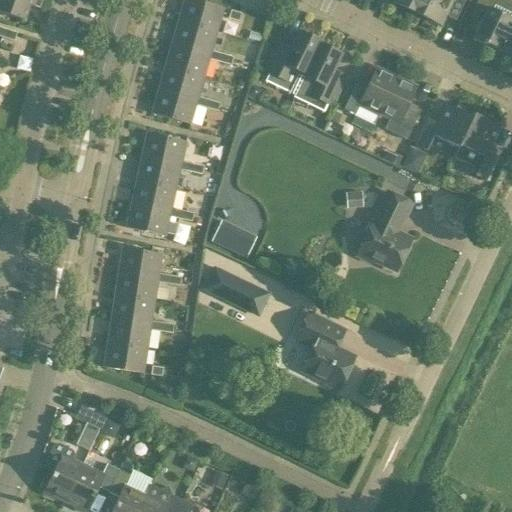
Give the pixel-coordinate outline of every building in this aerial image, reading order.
[(0,0),(0,14),(24,22),(29,6),(39,9),(41,4),(28,0),(0,0)] [(183,0),(177,22),(216,33),(223,9),(190,0),(183,0)] [(388,0),(388,1),(414,13),(420,0),(388,0)] [(444,17),(455,22),(465,0),(420,0),(414,13),(440,26),(444,17)] [(477,0),(472,11),(483,16),(472,41),(485,47),(486,45),(498,51),(511,21),(511,3),(505,0),(477,0)] [(240,14),(230,11),(227,20),(238,23),(240,14)] [(511,21),(498,51),(510,57),(509,59),(511,59),(511,21)] [(209,56),(211,52),(216,33),(177,22),(170,45),(209,56)] [(4,30),(1,39),(13,42),(16,34),(4,30)] [(260,43),(262,35),(250,32),(248,39),(260,43)] [(304,76),(318,45),(319,46),(320,43),(298,33),(291,49),(278,43),(263,73),(268,75),(265,82),(295,95),(303,78),(302,78),(303,75),(304,76)] [(219,63),(222,55),(211,52),(209,56),(170,45),(164,68),(203,79),(206,66),(217,70),(219,63)] [(329,78),(339,55),(319,46),(318,45),(304,76),(303,75),(302,78),(303,78),(295,95),(293,98),(328,114),(342,84),(329,78)] [(222,55),(219,63),(230,66),(232,58),(222,55)] [(203,79),(164,68),(157,91),(196,102),(197,98),(203,79)] [(355,85),(343,111),(373,125),(395,79),(376,70),(366,91),(355,85)] [(373,125),(406,141),(418,115),(405,109),(415,88),(395,79),(373,125)] [(261,91),(251,86),(246,96),(257,101),(261,91)] [(208,101),(197,98),(196,102),(157,91),(150,115),(189,126),(195,106),(206,109),(208,101)] [(219,104),(208,101),(206,109),(217,113),(219,104)] [(414,146),(425,151),(432,137),(457,149),(472,118),(447,106),(438,125),(427,120),(414,146)] [(344,119),(332,113),(329,122),(340,127),(344,119)] [(472,173),(476,175),(475,177),(486,182),(500,152),(489,147),(498,128),(473,116),(472,118),(457,149),(453,158),(475,168),(472,173)] [(140,158),(180,167),(180,164),(185,143),(146,134),(140,158)] [(416,177),(425,157),(409,149),(399,169),(416,177)] [(401,159),(385,152),(381,160),(397,167),(401,159)] [(180,167),(140,158),(135,181),(175,190),(178,172),(190,175),(192,166),(180,164),(180,167)] [(203,168),(192,166),(190,175),(201,177),(203,168)] [(175,190),(135,181),(130,205),(170,214),(170,209),(175,190)] [(410,204),(387,193),(357,255),(370,262),(372,260),(395,271),(409,240),(396,233),(410,204)] [(180,220),(182,212),(170,209),(170,214),(130,205),(125,229),(164,238),(169,218),(180,220)] [(182,212),(180,220),(191,223),(193,214),(182,212)] [(199,228),(201,222),(194,219),(192,225),(199,228)] [(221,221),(210,243),(246,260),(257,238),(221,221)] [(157,279),(158,275),(161,255),(121,249),(117,273),(157,279)] [(168,285),(169,277),(158,275),(157,279),(117,273),(114,297),(154,303),(157,283),(168,285)] [(180,278),(169,277),(168,285),(179,287),(180,278)] [(150,327),(151,322),(154,303),(114,297),(110,320),(150,327)] [(338,389),(353,358),(329,346),(337,329),(307,314),(298,333),(315,341),(301,371),(338,389)] [(151,322),(150,327),(110,320),(106,344),(146,350),(149,331),(160,333),(162,324),(151,322)] [(173,326),(162,324),(160,333),(172,334),(173,326)] [(106,344),(103,368),(142,375),(146,350),(106,344)] [(162,369),(151,367),(150,376),(161,377),(162,369)] [(80,407),(74,418),(100,430),(100,429),(99,429),(103,421),(104,421),(105,419),(80,407)] [(44,463),(55,468),(44,493),(64,503),(82,466),(71,460),(73,455),(72,451),(58,444),(54,445),(53,445),(44,463)] [(193,474),(198,463),(188,458),(182,469),(193,474)] [(133,469),(122,464),(118,471),(108,493),(118,498),(111,511),(136,511),(144,495),(125,486),(133,469)] [(108,493),(118,471),(106,465),(101,475),(82,466),(64,503),(83,511),(85,511),(97,487),(108,493)] [(228,478),(216,473),(210,487),(223,492),(228,478)] [(175,511),(181,501),(170,495),(167,488),(159,490),(149,485),(144,495),(136,511),(175,511)] [(189,511),(193,506),(181,501),(175,511),(189,511)]
